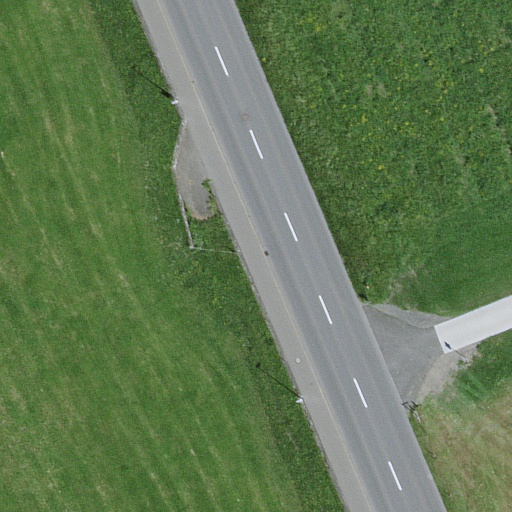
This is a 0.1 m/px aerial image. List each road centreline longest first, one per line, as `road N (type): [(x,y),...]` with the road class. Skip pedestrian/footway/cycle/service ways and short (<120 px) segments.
road 1 (tertiary): [(193,0),(408,511)]
road 2 (track): [(351,375),(511,312)]
